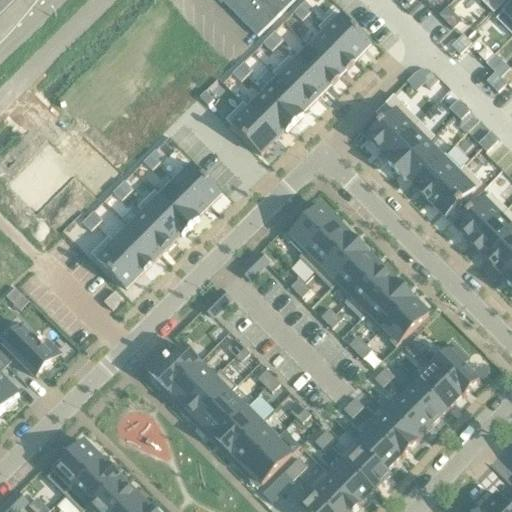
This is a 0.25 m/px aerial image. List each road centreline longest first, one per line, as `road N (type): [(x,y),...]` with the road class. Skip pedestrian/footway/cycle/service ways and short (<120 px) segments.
road 1 (residential): [(322,157),(0,475)]
road 2 (residential): [(511,345),(322,157)]
road 3 (residential): [(322,157),(428,51)]
road 4 (residential): [(0,103),(103,0)]
road 5 (residential): [(511,407),(416,511)]
